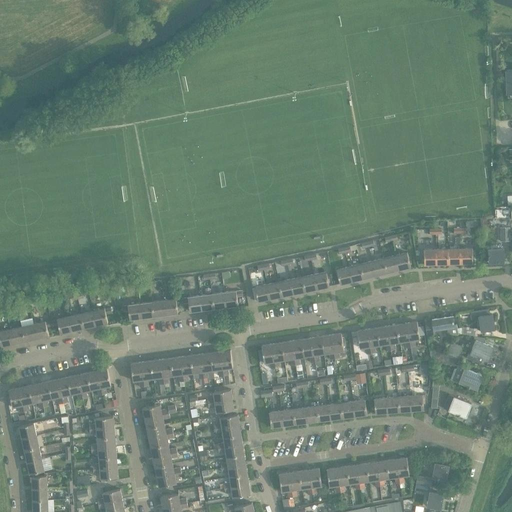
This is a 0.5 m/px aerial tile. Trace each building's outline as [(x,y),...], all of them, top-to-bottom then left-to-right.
[(56,119),(44,122),(46,131),(58,128),(56,119)] [(500,241),(508,241),(510,241),(510,227),(500,227),(500,241)] [(355,244),(357,249),(362,248),(368,246),(367,241),(361,242),(355,244)] [(344,247),(345,252),(351,251),(351,250),(357,249),(355,244),(350,246),(349,245),(344,247)] [(437,263),(437,248),(424,249),(425,264),(437,263)] [(449,263),(448,248),(437,248),(437,263),(449,263)] [(448,248),(449,263),(461,263),(460,248),(448,248)] [(460,248),(461,263),(473,262),(473,248),(460,248)] [(489,262),(503,261),(503,248),(489,249),(489,262)] [(395,255),(399,269),(411,266),(407,252),(395,255)] [(383,258),(387,272),(399,269),(395,255),(383,258)] [(387,272),(383,258),(372,261),(375,275),(387,272)] [(360,263),(363,278),(375,275),(372,261),(360,263)] [(348,266),(352,281),(363,278),(360,263),(348,266)] [(352,281),(348,266),(336,269),(340,283),(352,281)] [(314,274),(317,288),(329,286),(326,272),(314,274)] [(302,277),(305,291),(317,288),(314,274),(302,277)] [(305,291),(302,277),(290,279),(293,293),(305,291)] [(279,282),(282,296),(293,293),(290,279),(279,282)] [(282,296),(279,282),(267,284),(270,298),(282,296)] [(270,298),(267,284),(255,287),(258,301),(270,298)] [(226,292),(228,306),(238,305),(237,296),(242,295),(242,290),(236,291),(236,290),(226,292)] [(228,306),(226,292),(211,293),(213,308),(228,306)] [(197,295),(198,310),(213,308),(211,293),(197,295)] [(198,310),(197,295),(187,297),(188,297),(182,298),(182,303),(188,302),(190,311),(198,310)] [(182,303),(182,298),(176,299),(176,298),(167,299),(169,314),(178,313),(177,304),(182,303)] [(169,314),(167,299),(152,301),(154,316),(169,314)] [(137,303),(139,318),(154,316),(152,301),(137,303)] [(139,318),(137,303),(127,304),(128,305),(122,306),(123,311),(128,310),(130,319),(139,318)] [(95,310),(98,324),(108,322),(106,313),(112,312),(110,307),(104,308),(95,310)] [(492,314),(489,314),(488,309),(471,312),(472,319),(480,318),(482,330),(494,328),(492,314)] [(98,324),(95,310),(81,313),(84,327),(98,324)] [(66,316),(69,330),(84,327),(81,313),(66,316)] [(69,330),(66,316),(57,318),(57,319),(52,320),(53,325),(58,324),(60,332),(69,330)] [(453,316),(438,318),(432,319),(432,321),(425,322),(427,334),(435,333),(435,330),(450,328),(451,336),(458,335),(457,326),(454,326),(453,316)] [(53,325),(52,320),(46,321),(37,323),(40,337),(49,335),(47,326),(53,325)] [(407,323),(411,347),(415,346),(414,339),(420,339),(417,321),(407,323)] [(40,337),(37,323),(22,326),(26,340),(40,337)] [(397,324),(400,342),(405,341),(406,348),(411,347),(407,323),(397,324)] [(400,342),(397,324),(387,326),(391,350),(396,350),(395,342),(400,342)] [(8,329),(11,344),(26,340),(22,326),(8,329)] [(377,327),(380,345),(385,344),(386,351),(391,350),(387,326),(377,327)] [(380,345),(377,327),(367,329),(370,346),(371,353),(376,353),(375,345),(380,345)] [(464,327),(463,328),(462,334),(476,336),(477,329),(464,327)] [(11,344),(8,329),(0,331),(0,338),(2,346),(11,344)] [(371,353),(370,346),(367,329),(357,331),(358,335),(360,348),(365,347),(366,354),(371,353)] [(331,335),(335,359),(340,358),(339,351),(344,350),(341,333),(331,335)] [(321,336),(324,353),(329,353),(330,360),(335,359),(331,335),(321,336)] [(311,338),(315,362),(320,361),(319,354),(324,353),(321,336),(311,338)] [(492,346),(485,343),(486,338),(477,336),(470,353),(487,360),(492,346)] [(302,339),(304,356),(309,356),(310,363),(315,362),(311,338),(302,339)] [(304,356),(302,339),(292,341),(294,358),(295,365),(300,364),(299,357),(304,356)] [(295,365),(294,358),(292,341),(282,342),(285,359),(289,359),(290,366),(295,365)] [(272,344),(276,368),(280,367),(279,360),(285,359),(282,342),(272,344)] [(457,357),(461,346),(451,342),(447,353),(457,357)] [(276,368),(272,344),(262,345),(264,362),(270,362),(271,369),(276,368)] [(224,375),(223,375),(224,380),(224,384),(229,384),(228,375),(227,368),(233,367),(231,350),(220,351),(224,375)] [(435,350),(432,357),(454,366),(457,358),(435,350)] [(210,353),(213,370),(218,369),(219,376),(223,375),(224,375),(220,351),(210,353)] [(209,384),(208,380),(207,378),(209,377),(208,371),(213,370),(210,353),(201,354),(205,384),(209,384)] [(199,379),(200,385),(205,384),(201,354),(191,355),(193,373),(198,372),(199,379)] [(193,373),(191,355),(181,357),(184,381),(185,381),(189,380),(188,373),(193,373)] [(171,358),(173,375),(178,375),(179,382),(180,387),(185,386),(185,381),(184,381),(181,357),(171,358)] [(173,375),(171,358),(161,359),(164,384),(169,383),(168,376),(173,375)] [(151,361),(153,378),(158,377),(159,384),(164,384),(161,359),(151,361)] [(141,362),(145,386),(149,386),(148,379),(153,378),(151,361),(141,362)] [(145,386),(141,362),(131,363),(133,381),(139,380),(140,387),(145,386)] [(429,363),(420,364),(421,374),(430,373),(429,363)] [(108,368),(97,370),(103,394),(107,393),(105,386),(111,385),(108,368)] [(482,374),(465,368),(459,382),(476,388),(482,374)] [(97,370),(88,372),(91,389),(96,388),(98,395),(103,394),(97,370)] [(86,390),(91,389),(88,372),(78,374),(83,398),(88,397),(86,390)] [(72,393),(76,392),(78,400),(83,398),(78,374),(68,376),(72,393)] [(68,402),(67,395),(72,393),(68,376),(59,378),(64,406),(68,405),(68,402)] [(59,404),(63,403),(64,406),(59,378),(49,381),(53,398),(57,397),(59,404)] [(39,383),(43,400),(44,407),(49,406),(47,399),(53,398),(49,381),(39,383)] [(44,407),(43,400),(39,383),(29,385),(33,402),(37,401),(39,408),(44,407)] [(29,410),(27,403),(33,402),(29,385),(20,387),(25,411),(29,410)] [(437,408),(439,387),(433,386),(431,408),(437,408)] [(20,412),(25,411),(20,387),(9,389),(13,406),(18,405),(20,412)] [(214,402),(232,399),(230,389),(213,391),(214,397),(207,398),(208,403),(214,402)] [(196,394),(190,395),(190,401),(189,401),(190,406),(206,403),(206,399),(197,400),(196,394)] [(410,396),(411,410),(424,409),(423,395),(410,396)] [(471,403),(454,397),(449,395),(444,408),(449,410),(466,416),(471,403)] [(398,397),(399,411),(411,410),(410,396),(398,397)] [(374,398),(375,413),(388,412),(386,397),(374,398)] [(399,411),(398,397),(386,397),(388,412),(399,411)] [(117,405),(116,399),(113,400),(110,402),(105,406),(105,407),(111,407),(117,405)] [(232,399),(214,402),(208,403),(209,408),(215,407),(216,412),(233,409),(232,399)] [(353,401),(355,416),(367,414),(365,400),(353,401)] [(341,403),(343,417),(355,416),(353,401),(341,403)] [(343,417),(341,403),(329,404),(331,419),(343,417)] [(168,408),(161,409),(160,404),(143,408),(145,418),(169,413),(177,412),(175,404),(167,406),(168,408)] [(317,406),(319,420),(331,419),(329,404),(317,406)] [(319,420),(317,406),(305,407),(307,422),(319,420)] [(293,409),(295,424),(307,422),(305,407),(293,409)] [(282,411),(284,425),(295,424),(293,409),(282,411)] [(284,425),(282,411),(269,412),(271,427),(284,425)] [(147,428),(164,424),(163,419),(170,418),(169,413),(145,418),(147,428)] [(215,428),(239,424),(237,414),(220,417),(221,422),(214,423),(215,428)] [(64,429),(69,429),(69,422),(69,416),(61,418),(61,423),(63,423),(64,429)] [(89,429),(114,427),(113,416),(95,418),(96,423),(89,424),(89,429)] [(23,438),(37,435),(34,423),(20,426),(23,438)] [(164,424),(147,428),(149,437),(173,432),(172,427),(165,429),(164,424)] [(223,437),(241,434),(239,424),(215,428),(216,433),(223,432),(223,437)] [(85,433),(90,433),(90,434),(97,433),(97,438),(115,437),(114,427),(89,429),(85,429),(85,433)] [(151,447),(168,444),(167,439),(174,437),(173,432),(149,437),(151,447)] [(217,443),(217,444),(214,444),(214,449),(242,444),(241,434),(223,437),(224,442),(217,443)] [(25,450),(40,446),(37,435),(23,438),(25,450)] [(115,437),(97,438),(98,443),(91,444),(91,449),(115,446),(115,437)] [(168,444),(151,447),(153,457),(177,452),(176,447),(169,449),(168,444)] [(214,449),(215,453),(226,452),(227,457),(244,454),(242,444),(214,449)] [(28,461),(42,458),(40,446),(25,450),(28,461)] [(99,458),(116,456),(115,446),(91,449),(92,454),(99,453),(99,458)] [(155,467),(172,463),(171,458),(178,457),(177,452),(153,457),(155,467)] [(244,454),(227,457),(227,462),(220,463),(221,468),(245,464),(244,454)] [(116,456),(99,458),(100,463),(92,464),(93,469),(100,468),(117,466),(116,456)] [(396,459),(400,483),(404,482),(403,476),(409,475),(406,457),(396,459)] [(42,458),(28,461),(31,473),(45,470),(42,458)] [(400,483),(396,459),(386,460),(389,478),(395,477),(396,484),(400,483)] [(389,478),(386,460),(376,462),(380,486),(385,485),(384,478),(389,478)] [(367,463),(369,481),(374,480),(375,487),(380,486),(376,462),(367,463)] [(172,463),(155,467),(157,476),(174,473),(181,471),(180,467),(173,468),(172,463)] [(369,481),(367,463),(357,464),(360,489),(365,488),(364,481),(369,481)] [(446,480),(448,465),(435,463),(433,477),(446,480)] [(222,473),(229,472),(230,477),(247,474),(245,464),(221,468),(222,473)] [(347,466),(349,483),(354,483),(355,489),(360,489),(357,464),(347,466)] [(117,466),(100,468),(93,469),(93,474),(100,473),(101,478),(118,477),(117,466)] [(349,483),(347,466),(337,467),(340,492),(346,491),(345,484),(349,483)] [(340,492),(337,467),(327,469),(329,486),(335,486),(336,492),(340,492)] [(309,470),(313,494),(317,493),(316,486),(322,485),(319,468),(309,470)] [(76,470),(77,476),(77,486),(90,484),(89,475),(80,476),(79,470),(76,470)] [(313,494),(309,470),(299,471),(302,488),(307,488),(308,494),(313,494)] [(181,471),(174,473),(157,476),(159,487),(176,483),(175,478),(182,476),(181,471)] [(302,488),(299,471),(289,472),(293,496),(297,496),(296,489),(302,488)] [(293,496),(289,472),(279,474),(282,491),(287,490),(288,497),(293,496)] [(247,474),(230,477),(231,482),(223,483),(224,488),(231,487),(249,484),(247,474)] [(33,488),(48,487),(47,475),(33,475),(33,488)] [(431,485),(433,478),(417,475),(416,482),(431,485)] [(416,483),(414,490),(427,493),(428,486),(416,483)] [(249,484),(231,487),(224,488),(225,492),(232,491),(233,497),(250,494),(249,484)] [(33,500),(48,499),(48,487),(33,488),(33,500)] [(88,496),(87,489),(76,490),(77,497),(88,496)] [(98,504),(122,499),(120,489),(103,492),(104,498),(97,499),(98,504)] [(430,491),(428,501),(428,506),(440,508),(443,494),(430,491)] [(163,507),(180,504),(187,503),(186,498),(179,499),(179,494),(161,496),(163,507)] [(337,497),(329,500),(333,510),(340,508),(337,497)] [(290,508),(302,505),(301,504),(295,502),(294,502),(293,498),(283,499),(283,504),(289,503),(290,508)] [(48,499),(33,500),(34,511),(49,511),(48,499)] [(107,511),(124,509),(122,499),(98,504),(99,509),(106,507),(107,511)] [(163,511),(181,511),(181,509),(188,508),(187,503),(180,504),(163,507),(163,511)] [(228,511),(234,511),(236,511),(254,511),(252,503),(235,507),(235,504),(227,506),(228,511)]
